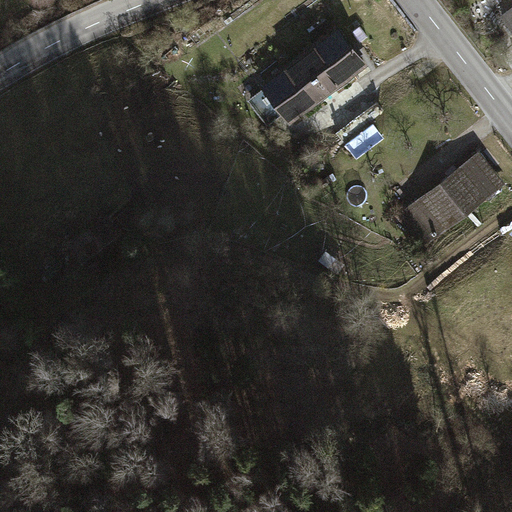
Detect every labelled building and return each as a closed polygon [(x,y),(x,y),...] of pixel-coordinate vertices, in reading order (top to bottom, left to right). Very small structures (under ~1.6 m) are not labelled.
[(511,8),(503,15),(511,27),(511,8)] [(301,56),(328,92),(364,64),(338,31),(318,47),(316,44),(301,56)] [(292,120),(328,92),(301,56),(285,68),(287,70),(266,86),(268,88),(254,99),(266,115),(280,104),(292,120)] [(476,157),(404,212),(426,241),(498,186),(476,157)] [(108,215),(71,243),(91,270),(128,242),(108,215)] [(334,258),(325,252),(321,258),(329,264),(334,258)]
